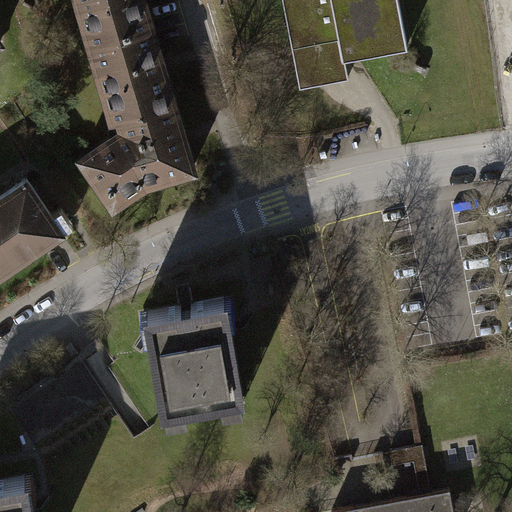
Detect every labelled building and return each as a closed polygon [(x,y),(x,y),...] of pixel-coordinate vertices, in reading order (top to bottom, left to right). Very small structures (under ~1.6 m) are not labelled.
[(76,0),(119,129),(77,157),(109,204),(141,182),(189,168),(139,0),(76,0)] [(283,0),(301,86),(350,77),(346,56),(408,45),(399,0),(283,0)] [(23,178),(0,193),(0,266),(57,229),(23,178)] [(142,310),(161,416),(184,412),(182,400),(215,394),(218,406),(240,403),(222,297),(142,310)] [(424,445),(391,452),(394,465),(416,461),(421,491),(432,489),(424,445)] [(0,478),(0,511),(28,511),(22,475),(0,478)] [(327,508),(327,511),(450,511),(448,501),(446,487),(432,489),(421,491),(327,508)]
